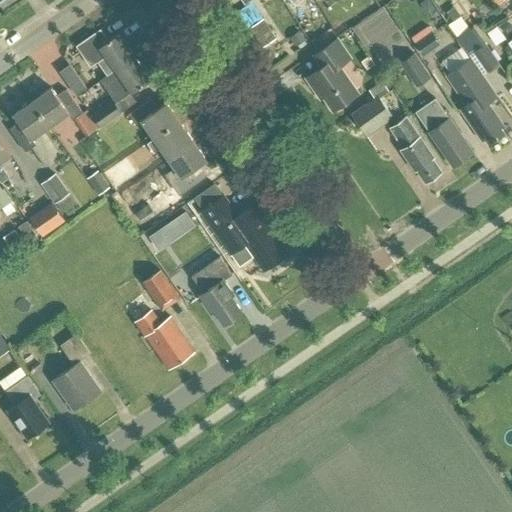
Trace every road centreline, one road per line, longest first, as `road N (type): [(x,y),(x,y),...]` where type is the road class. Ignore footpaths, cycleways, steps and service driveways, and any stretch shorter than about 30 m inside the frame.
road 1 (unclassified): [(14,511),(360,272)]
road 2 (residential): [(360,272),(173,0)]
road 3 (unclassified): [(360,272),(511,167)]
